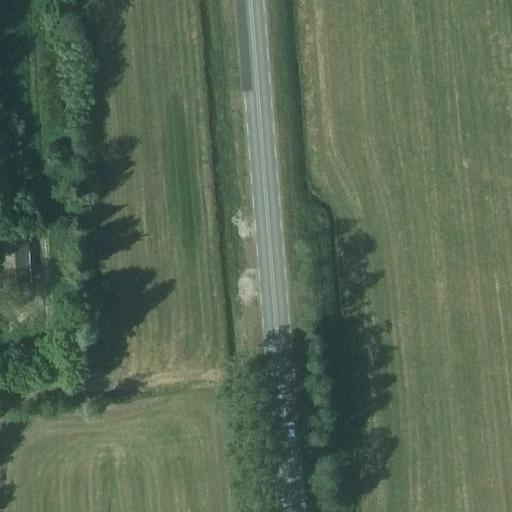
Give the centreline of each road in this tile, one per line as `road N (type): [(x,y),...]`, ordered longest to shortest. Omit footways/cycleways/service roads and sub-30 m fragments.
road 1 (primary): [(290,511),(249,0)]
road 2 (track): [(132,382),(19,390),(0,408)]
